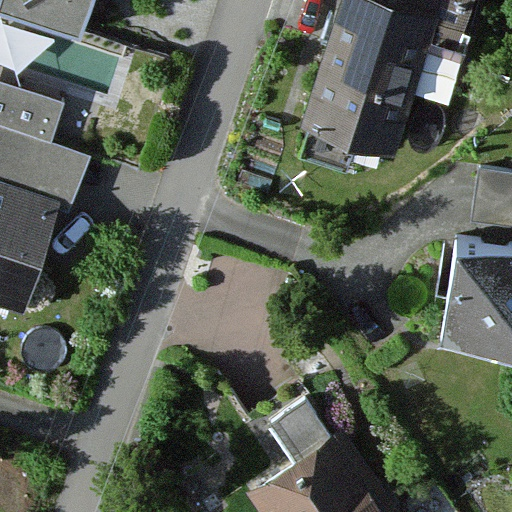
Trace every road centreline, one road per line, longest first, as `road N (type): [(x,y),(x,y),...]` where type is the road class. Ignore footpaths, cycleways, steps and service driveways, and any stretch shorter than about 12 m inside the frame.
road 1 (residential): [(244,0),(72,511)]
road 2 (unknown): [(178,195),(368,270)]
